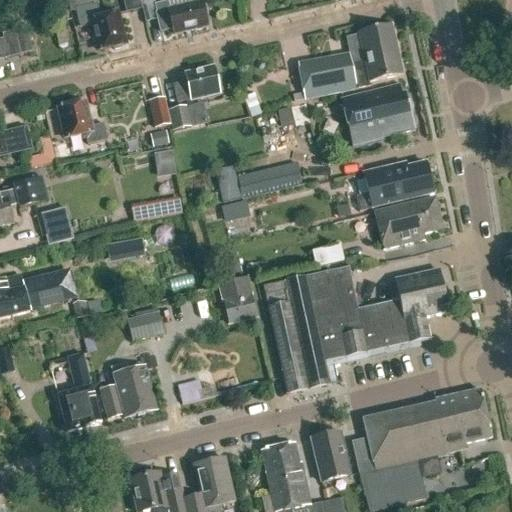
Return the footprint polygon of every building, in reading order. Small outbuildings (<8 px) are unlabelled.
[(89,0),(67,0),(70,14),(75,13),(74,10),(91,6),(89,0)] [(201,4),(170,12),(168,3),(154,6),(156,15),(161,34),(172,31),(174,37),(195,32),(198,33),(201,32),(204,30),(207,29),(201,4)] [(100,20),(97,6),(76,12),(80,30),(90,27),(92,33),(95,33),(97,41),(96,41),(98,52),(112,49),(115,52),(121,51),(122,47),(125,46),(118,16),(100,20)] [(403,77),(392,27),(358,35),(365,68),(352,71),(349,56),(298,66),(304,102),(370,88),(369,84),(403,77)] [(27,30),(14,33),(2,36),(3,41),(0,41),(0,62),(33,54),(27,30)] [(217,88),(221,88),(218,77),(215,78),(213,70),(185,77),(187,85),(173,88),(177,105),(191,102),(191,103),(219,96),(217,88)] [(403,97),(401,88),(346,101),(357,146),(362,144),(363,147),(381,143),(380,140),(415,132),(406,96),(403,97)] [(154,130),(170,127),(164,100),(149,103),(154,130)] [(89,124),(84,105),(72,107),(69,105),(63,106),(62,110),(58,111),(63,130),(62,133),(65,137),(66,141),(85,137),(88,147),(107,143),(103,126),(93,129),(92,123),(89,124)] [(290,111),(294,128),(295,132),(312,128),(307,107),(290,111)] [(173,133),(192,129),(187,108),(168,112),(173,133)] [(294,128),(290,111),(277,114),(281,131),(294,128)] [(18,155),(31,151),(26,130),(0,136),(0,158),(4,157),(4,156),(17,152),(18,155)] [(166,134),(150,137),(153,150),(169,147),(166,134)] [(26,159),(28,170),(56,165),(51,138),(40,140),(43,156),(26,159)] [(174,168),(173,157),(155,159),(157,171),(174,168)] [(359,213),(372,210),(372,212),(373,211),(434,196),(426,165),(406,170),(405,166),(365,176),(365,175),(363,176),(368,196),(356,199),(359,213)] [(242,205),(247,203),(303,191),(297,167),(237,181),(242,205)] [(30,185),(29,181),(13,186),(15,193),(0,196),(0,228),(4,228),(4,227),(12,224),(8,209),(19,207),(20,212),(36,207),(35,203),(44,201),(39,182),(30,185)] [(188,198),(139,207),(141,220),(190,211),(188,198)] [(442,232),(435,201),(374,216),(383,252),(425,242),(423,237),(442,232)] [(336,210),(338,220),(350,217),(348,207),(336,210)] [(37,217),(36,218),(42,239),(45,238),(71,232),(65,210),(50,214),(37,217)] [(149,239),(113,241),(114,255),(150,253),(149,239)] [(316,269),(344,262),(340,246),(312,253),(316,269)] [(232,261),(218,264),(222,279),(236,276),(232,261)] [(349,269),(316,276),(336,363),(388,351),(378,307),(358,312),(349,269)] [(378,307),(388,351),(431,342),(426,321),(447,316),(438,271),(394,281),(399,303),(378,307)] [(336,363),(316,276),(284,284),(308,391),(330,386),(325,365),(336,363)] [(27,288),(25,283),(24,277),(0,283),(0,322),(30,315),(29,314),(32,313),(32,311),(63,303),(58,285),(34,291),(33,287),(27,288)] [(227,328),(257,321),(248,280),(218,287),(227,328)] [(308,391),(284,284),(262,288),(286,396),(308,391)] [(74,320),(89,316),(86,303),(71,306),(74,320)] [(132,344),(163,336),(158,314),(126,322),(132,344)] [(9,349),(0,351),(0,375),(0,377),(15,373),(9,349)] [(82,356),(67,360),(74,388),(70,389),(71,394),(57,398),(67,435),(85,430),(85,431),(101,427),(91,389),(82,356)] [(128,374),(126,367),(111,370),(116,389),(100,394),(107,421),(123,416),(124,420),(156,412),(144,370),(128,374)] [(204,378),(183,384),(188,403),(210,397),(204,378)] [(440,472),(437,460),(448,457),(448,456),(467,452),(466,447),(492,440),(480,392),(434,403),(435,406),(363,422),(373,465),(361,467),(363,475),(359,476),(364,499),(365,499),(368,511),(381,511),(426,501),(420,477),(440,472)] [(350,478),(340,435),(311,442),(321,485),(350,478)] [(294,446),(260,453),(262,462),(263,462),(273,511),(322,511),(321,505),(311,507),(303,472),(300,466),(297,454),(295,446),(294,446)] [(200,497),(185,501),(187,511),(221,511),(221,508),(235,505),(225,461),(193,468),(200,497)] [(187,511),(185,501),(183,501),(178,476),(160,480),(159,476),(130,483),(136,511),(153,511),(166,509),(167,511),(187,511)] [(346,511),(344,500),(321,505),(322,511),(346,511)]
